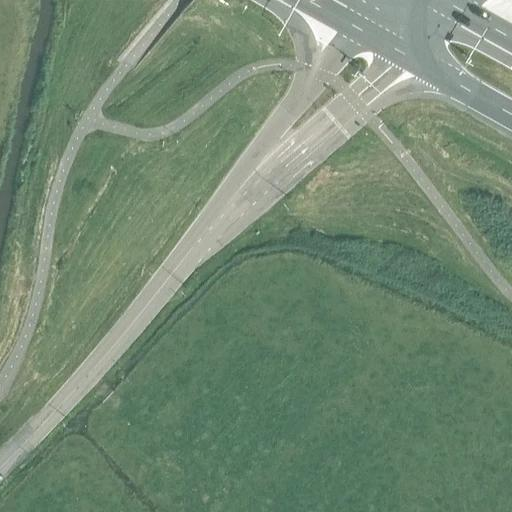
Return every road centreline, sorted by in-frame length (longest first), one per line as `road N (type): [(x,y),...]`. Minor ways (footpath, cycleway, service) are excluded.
road 1 (tertiary): [(0,468),(96,367),(275,152)]
road 2 (tertiary): [(275,152),(338,129),(417,59)]
road 3 (tertiary): [(370,32),(295,111),(275,152)]
